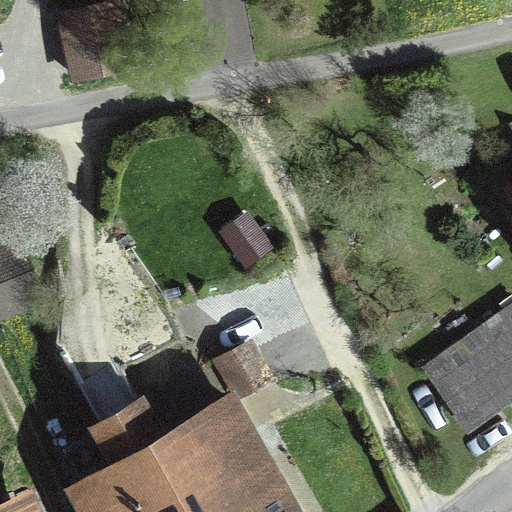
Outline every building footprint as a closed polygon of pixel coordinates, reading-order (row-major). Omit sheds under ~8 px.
[(132,61),(118,1),(58,15),(72,74),(132,61)] [(0,245),(0,313),(43,296),(20,238),(0,245)] [(466,424),(511,391),(511,305),(427,367),(466,424)] [(165,308),(115,334),(124,368),(180,338),(165,308)] [(93,511),(293,511),(228,398),(161,437),(139,400),(99,423),(120,460),(77,484),(93,511)]
